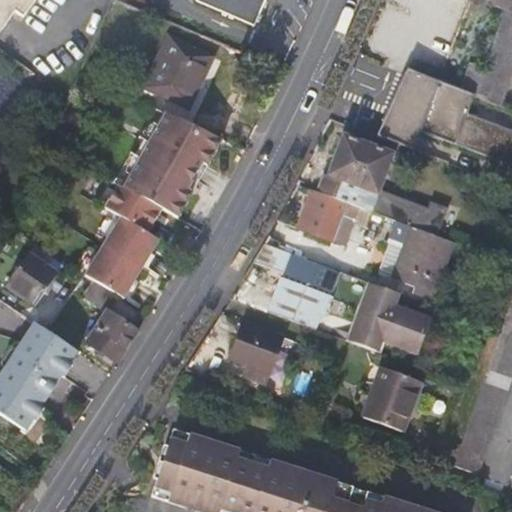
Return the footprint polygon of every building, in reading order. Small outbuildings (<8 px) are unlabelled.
[(0,0),(0,30),(12,13),(22,19),(35,0),(0,0)] [(190,0),(254,25),(264,0),(190,0)] [(511,0),(478,0),(495,6),(507,11),(476,97),(503,107),(511,82),(511,0)] [(476,97),(507,11),(495,6),(464,92),(476,97)] [(156,96),(188,111),(215,60),(170,38),(145,90),(133,85),(127,97),(150,108),(156,96)] [(409,72),(389,125),(418,136),(419,132),(511,166),(511,132),(469,116),(476,97),(464,92),(409,72)] [(52,134),(62,139),(88,78),(78,74),(52,134)] [(190,194),(185,191),(200,164),(206,167),(220,141),(155,110),(112,185),(117,187),(160,212),(176,220),(190,194)] [(413,151),(418,136),(389,125),(383,123),(377,138),(413,151)] [(438,237),(449,209),(432,203),(430,208),(380,190),(392,156),(348,140),(333,177),(329,175),(321,194),(348,203),(385,217),(412,227),(438,237)] [(103,210),(119,219),(83,278),(121,302),(157,242),(146,235),(160,212),(117,187),(103,210)] [(321,194),(314,191),(300,229),(333,241),(338,229),(342,218),(348,203),(321,194)] [(342,218),(352,221),(379,231),(385,217),(348,203),(342,218)] [(26,238),(33,229),(16,217),(11,228),(26,238)] [(342,218),(338,229),(348,232),(352,221),(342,218)] [(438,237),(412,227),(392,278),(432,292),(451,242),(438,237)] [(266,244),(255,262),(285,273),(310,283),(318,264),(266,244)] [(34,306),(56,276),(27,254),(5,284),(34,306)] [(310,283),(285,273),(270,313),(315,329),(341,272),(318,264),(310,283)] [(82,296),(106,314),(115,300),(90,283),(82,296)] [(429,317),(395,303),(398,296),(373,287),(352,343),(378,353),(384,338),(417,351),(429,317)] [(86,345),(116,364),(128,346),(144,321),(115,300),(106,314),(86,345)] [(511,304),(454,466),(480,475),(511,384),(511,304)] [(244,367),(240,376),(262,384),(280,338),(243,325),(229,361),(244,367)] [(77,355),(34,326),(0,376),(0,416),(24,432),(77,355)] [(366,417),(406,431),(423,382),(383,368),(366,417)] [(174,432),(172,441),(188,446),(190,437),(174,432)] [(268,472),(235,461),(238,452),(190,437),(188,446),(172,441),(157,489),(173,494),(170,503),(197,511),(219,511),(220,510),(227,511),(421,511),(336,484),(333,493),(287,478),(290,469),(271,463),(268,472)] [(235,461),(268,472),(271,463),(238,452),(235,461)] [(287,478),(333,493),(336,484),(290,469),(287,478)] [(170,503),(173,494),(157,489),(154,498),(170,503)]
